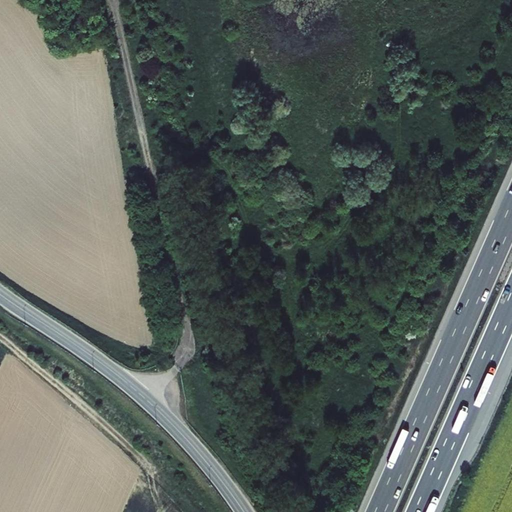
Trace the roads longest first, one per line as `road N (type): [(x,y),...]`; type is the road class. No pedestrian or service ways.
road 1 (tertiary): [(0,294),(143,397),(243,511)]
road 2 (motorway): [(511,211),(379,511)]
road 3 (track): [(0,336),(192,511)]
road 4 (motorway): [(418,511),(511,300)]
